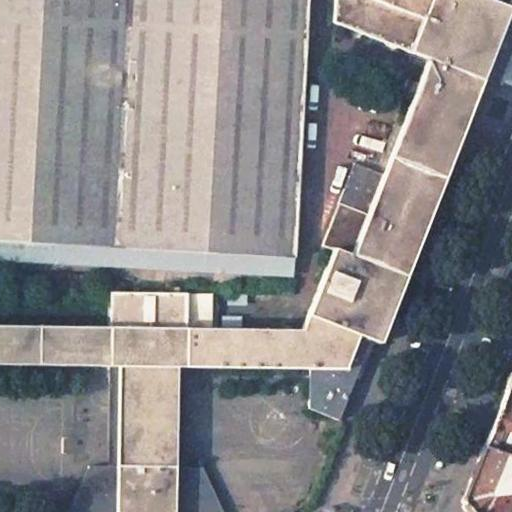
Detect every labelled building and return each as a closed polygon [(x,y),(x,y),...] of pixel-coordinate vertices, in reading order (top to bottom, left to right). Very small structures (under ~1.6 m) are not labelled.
[(308,0),(0,0),(0,242),(296,258),(308,0)] [(332,0),(331,23),(427,60),(401,124),(395,122),(379,162),(385,165),(381,174),(375,172),(369,187),(375,189),(366,213),(338,203),(321,246),(332,250),(301,329),(185,328),(185,367),(308,369),(308,408),(338,420),(369,340),(378,343),(509,8),(487,0),(332,0)] [(0,364),(108,366),(107,466),(88,466),(65,511),(124,511),(125,511),(132,510),(138,509),(148,509),(156,510),(161,511),(221,511),(203,467),(183,467),(185,367),(185,328),(187,293),(109,293),(108,327),(0,324),(0,364)] [(511,391),(505,388),(483,446),(511,457),(511,391)] [(511,511),(511,457),(483,446),(461,502),(468,511),(511,511)]
